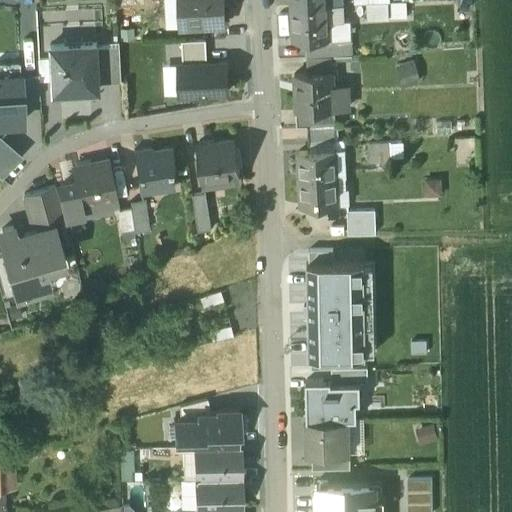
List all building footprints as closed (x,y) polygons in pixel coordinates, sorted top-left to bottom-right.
[(179,0),(180,10),(186,10),(187,26),(224,24),(223,0),(179,0)] [(368,21),(389,21),(388,2),(367,2),(368,21)] [(327,5),(291,6),(293,40),(304,40),(305,46),(323,45),(323,39),(329,39),(327,5)] [(182,65),(207,64),(205,39),(181,41),(182,65)] [(323,45),(305,46),(306,58),(330,57),(329,43),(329,39),(323,39),(323,45)] [(82,40),(63,41),(63,43),(48,43),(51,91),(68,90),(68,92),(82,91),(82,89),(99,89),(99,82),(97,57),(97,46),(97,41),(82,42),(82,40)] [(350,42),(329,43),(330,57),(332,57),(351,56),(350,42)] [(119,45),(97,46),(97,57),(120,56),(119,45)] [(120,56),(97,57),(99,82),(121,81),(120,56)] [(330,57),(306,58),(306,74),(333,73),(332,57),(330,57)] [(228,93),(227,63),(207,64),(182,65),(179,66),(181,95),(196,94),(197,98),(217,97),(216,93),(228,93)] [(414,63),(397,69),(403,89),(421,84),(414,63)] [(0,74),(0,120),(22,120),(20,73),(0,74)] [(306,74),(294,75),(296,111),(334,109),(347,108),(346,85),(333,86),(333,73),(306,74)] [(334,109),(296,111),(296,126),(307,126),(333,125),(335,125),(334,109)] [(0,134),(9,122),(0,121),(0,134)] [(333,125),(307,126),(308,143),(334,142),(333,125)] [(0,135),(0,176),(2,177),(22,155),(0,135)] [(234,139),(197,145),(202,182),(239,176),(234,139)] [(391,142),(368,143),(369,162),(391,160),(391,142)] [(173,149),(152,152),(152,150),(134,152),(139,188),(174,183),(172,169),(176,169),(173,149)] [(334,149),(298,151),(300,178),(336,176),(334,149)] [(109,159),(90,163),(91,165),(74,169),(75,178),(81,203),(116,197),(109,159)] [(336,176),(300,178),(301,206),(337,204),(347,204),(346,189),(337,189),(336,176)] [(345,176),(336,176),(337,189),(346,189),(345,176)] [(75,178),(58,181),(65,216),(82,212),(81,203),(75,178)] [(429,195),(444,195),(444,181),(429,181),(429,195)] [(54,184),(23,192),(31,224),(63,215),(54,184)] [(205,193),(192,195),(198,232),(211,229),(205,193)] [(116,197),(81,203),(82,212),(84,212),(85,216),(113,210),(112,206),(118,205),(116,197)] [(144,201),(130,202),(131,207),(133,224),(147,222),(144,201)] [(131,207),(118,210),(123,240),(135,238),(134,232),(133,224),(131,207)] [(375,210),(347,210),(347,234),(375,234),(375,210)] [(147,222),(133,224),(134,232),(148,230),(147,222)] [(12,225),(1,228),(0,229),(0,233),(1,238),(15,234),(12,225)] [(15,234),(1,238),(5,249),(16,292),(48,283),(42,262),(61,257),(53,225),(15,234)] [(5,249),(0,250),(0,286),(2,295),(16,292),(5,249)] [(310,251),(310,263),(334,263),(333,251),(310,251)] [(308,263),(310,356),(312,356),(335,356),(366,355),(364,262),(334,263),(310,263),(308,263)] [(221,291),(200,298),(204,307),(224,300),(221,291)] [(231,326),(210,332),(213,342),(233,336),(231,326)] [(335,356),(312,356),(312,368),(330,368),(335,368),(335,356)] [(330,380),(331,383),(360,382),(368,382),(367,367),(335,368),(330,368),(330,380)] [(305,381),(306,419),(342,418),(356,418),(356,401),(360,401),(360,382),(331,383),(330,380),(305,381)] [(207,399),(180,406),(181,419),(200,418),(200,414),(210,414),(207,399)] [(238,410),(218,411),(218,414),(210,414),(200,414),(200,418),(181,419),(180,419),(180,420),(174,420),(175,435),(176,435),(176,448),(195,448),(195,447),(235,446),(236,446),(236,431),(238,431),(238,410)] [(342,418),(306,419),(307,454),(311,454),(343,453),(343,450),(342,418)] [(434,426),(416,430),(420,446),(438,441),(434,426)] [(235,446),(195,447),(195,448),(196,479),(240,478),(239,446),(236,446),(235,446)] [(12,450),(0,450),(0,489),(1,490),(3,490),(14,489),(12,450)] [(343,453),(311,454),(312,471),(350,469),(349,450),(343,450),(343,453)] [(240,478),(196,479),(196,509),(196,511),(212,511),(241,510),(240,478)] [(407,480),(408,492),(432,491),(432,480),(407,480)] [(375,484),(316,486),(317,511),(383,511),(383,496),(375,496),(375,484)] [(408,492),(408,503),(432,502),(432,491),(408,492)] [(408,503),(407,511),(432,511),(432,502),(408,503)]
